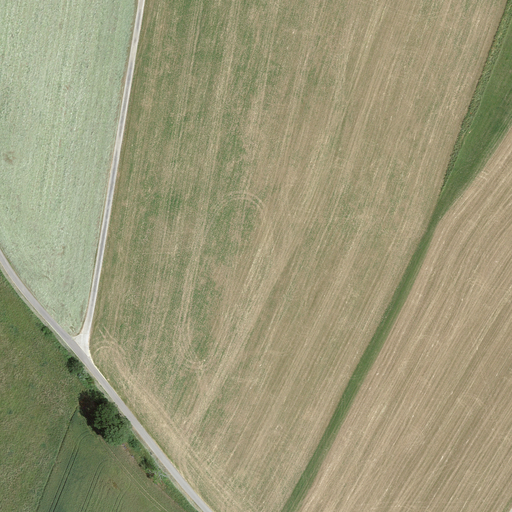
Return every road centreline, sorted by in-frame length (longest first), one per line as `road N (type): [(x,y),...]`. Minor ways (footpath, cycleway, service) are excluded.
road 1 (track): [(140,0),(86,361)]
road 2 (track): [(206,511),(0,255)]
